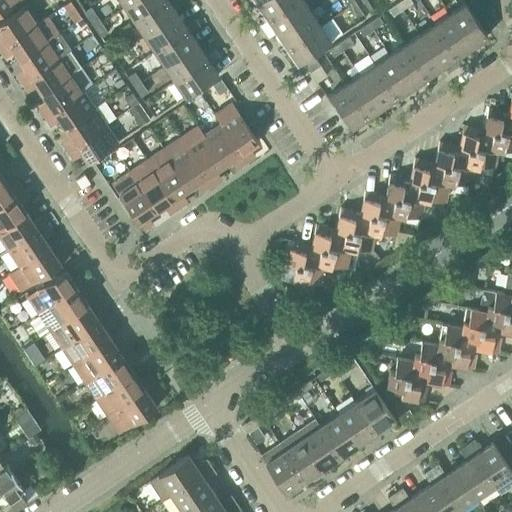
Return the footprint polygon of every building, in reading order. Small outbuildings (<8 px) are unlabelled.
[(0,0),(0,12),(17,0),(0,0)] [(82,16),(70,0),(63,5),(75,21),(82,16)] [(133,0),(125,5),(135,21),(165,0),(133,0)] [(145,36),(178,13),(171,2),(173,0),(165,0),(135,21),(145,36)] [(268,18),(294,0),(262,0),(258,3),(268,18)] [(278,33),(311,11),(304,0),(294,0),(268,18),(278,33)] [(400,0),(399,1),(404,8),(414,2),(412,0),(400,0)] [(404,8),(399,1),(389,8),(393,15),(404,8)] [(357,2),(350,7),(356,16),(363,12),(357,2)] [(451,13),(473,46),(488,36),(466,3),(451,13)] [(0,47),(38,22),(26,4),(0,21),(0,31),(4,37),(0,39),(0,47)] [(95,26),(105,19),(98,9),(88,16),(95,26)] [(288,48),(321,26),(311,11),(278,33),(288,48)] [(155,51),(199,22),(196,18),(186,25),(178,13),(145,36),(155,51)] [(473,46),(451,13),(435,23),(458,56),(473,46)] [(369,22),(373,29),(384,22),(379,15),(369,22)] [(58,32),(47,16),(38,22),(0,47),(0,50),(3,54),(11,48),(19,59),(49,38),(58,32)] [(105,19),(95,26),(101,36),(112,29),(105,19)] [(166,66),(199,44),(191,32),(201,25),(199,22),(155,51),(166,66)] [(373,29),(369,22),(359,28),(364,36),(373,29)] [(458,56),(435,23),(420,33),(443,66),(458,56)] [(321,26),(288,48),(299,63),(332,41),(321,26)] [(26,71),(18,77),(22,83),(61,56),(71,50),(58,32),(19,59),(26,71)] [(443,66),(420,33),(405,43),(427,77),(443,66)] [(339,42),(343,49),(354,42),(349,35),(339,42)] [(343,49),(339,42),(329,48),(334,56),(343,49)] [(427,77),(405,43),(390,54),(412,87),(427,77)] [(199,44),(166,66),(176,81),(219,52),(216,48),(206,55),(199,44)] [(219,52),(176,81),(186,96),(219,74),(211,62),(221,55),(219,52)] [(412,87),(390,54),(375,64),(397,97),(412,87)] [(42,93),(72,73),(61,56),(22,83),(26,88),(34,82),(42,93)] [(306,64),(311,71),(321,64),(316,57),(306,64)] [(397,97),(375,64),(360,74),(382,107),(397,97)] [(135,71),(128,76),(135,86),(142,81),(135,71)] [(72,73),(42,93),(49,105),(40,110),(44,116),(83,90),(72,73)] [(382,107),(360,74),(345,84),(367,117),(382,107)] [(142,81),(135,86),(142,96),(149,91),(142,81)] [(367,117),(345,84),(330,94),(352,127),(367,117)] [(83,90),(44,116),(48,122),(57,116),(65,127),(95,107),(83,90)] [(139,101),(132,92),(124,97),(131,106),(139,101)] [(151,118),(139,102),(129,108),(141,125),(151,118)] [(259,141),(232,102),(214,113),(221,123),(247,162),(252,158),(247,149),(259,141)] [(95,107),(65,127),(72,138),(63,144),(67,150),(106,124),(95,107)] [(489,107),(484,130),(494,132),(490,149),(498,150),(505,151),(506,146),(511,147),(511,114),(509,114),(500,112),(500,110),(489,107)] [(204,134),(224,165),(235,157),(241,166),(247,162),(221,123),(204,134)] [(106,124),(67,150),(71,156),(80,150),(88,162),(118,142),(106,124)] [(464,124),(460,147),(468,148),(465,165),(473,167),(474,166),(480,168),(481,163),(495,166),(498,150),(490,149),(494,132),(484,130),(475,128),(476,126),(464,124)] [(181,137),(213,185),(219,181),(213,173),(224,165),(204,134),(198,125),(181,137)] [(164,148),(190,187),(201,180),(207,189),(213,185),(181,137),(164,148)] [(440,140),(435,164),(444,165),(440,182),(449,183),(455,184),(456,180),(470,182),(473,167),(465,165),(468,148),(460,147),(451,145),(451,143),(440,140)] [(190,187),(164,148),(147,159),(180,207),(185,204),(179,195),(190,187)] [(415,157),(410,180),(418,181),(416,198),(424,200),(430,201),(431,196),(446,199),(449,183),(440,182),(444,165),(435,164),(426,162),(426,159),(415,157)] [(130,171),(156,210),(167,203),(173,212),(180,207),(147,159),(130,171)] [(156,210),(130,171),(112,183),(138,222),(139,222),(145,231),(151,227),(145,218),(156,210)] [(82,188),(90,182),(85,174),(76,179),(82,188)] [(390,174),(386,197),(395,199),(391,215),(399,217),(400,216),(406,217),(407,213),(421,216),(424,200),(416,198),(418,181),(410,180),(401,178),(402,176),(390,174)] [(0,205),(24,189),(20,183),(11,189),(4,178),(0,180),(0,205)] [(0,230),(27,212),(19,201),(28,195),(24,189),(0,205),(0,230)] [(366,190),(361,213),(370,215),(367,231),(375,233),(381,234),(382,229),(396,232),(399,217),(391,215),(395,199),(386,197),(377,195),(377,192),(366,190)] [(341,207),(336,230),(346,232),(343,249),(350,250),(350,249),(357,251),(358,246),(372,249),(375,233),(367,231),(370,215),(361,213),(352,211),(352,209),(341,207)] [(0,237),(8,249),(47,223),(43,217),(34,223),(27,212),(0,230),(0,237)] [(19,266),(49,246),(42,235),(51,229),(47,223),(8,249),(19,266)] [(316,223),(312,247),(322,249),(318,265),(326,266),(332,267),(333,262),(347,265),(350,250),(343,249),(346,232),(336,230),(327,228),(328,226),(316,223)] [(322,282),(326,266),(318,265),(322,249),(312,247),(303,245),(303,242),(292,240),(287,263),(296,265),(293,281),(307,284),(308,279),(322,282)] [(49,246),(19,266),(11,272),(23,289),(31,284),(61,264),(61,263),(70,257),(66,251),(57,257),(49,246)] [(39,313),(86,281),(82,276),(73,282),(65,270),(27,295),(39,313)] [(86,281),(39,313),(50,330),(88,304),(81,293),(90,287),(86,281)] [(504,292),(483,288),(479,309),(487,310),(485,319),(501,322),(500,331),(511,332),(511,301),(510,301),(511,294),(504,292)] [(88,304),(50,330),(62,347),(109,315),(105,310),(96,316),(88,304)] [(498,340),(500,331),(501,322),(485,319),(487,310),(479,309),(466,306),(463,327),(460,335),(477,338),(475,347),(498,351),(500,340),(498,340)] [(109,315),(62,347),(73,364),(111,338),(104,327),(113,321),(109,315)] [(473,356),(475,347),(477,338),(460,335),(463,327),(442,323),(438,343),(436,351),(452,354),(450,364),(474,368),(476,357),(473,356)] [(111,338),(73,364),(84,381),(131,349),(128,343),(119,349),(111,338)] [(449,373),(450,364),(452,354),(436,351),(438,343),(422,340),(419,354),(415,353),(414,360),(411,370),(427,372),(426,380),(449,385),(451,373),(449,373)] [(131,349),(84,381),(95,397),(134,371),(127,361),(136,355),(131,349)] [(332,365),(336,370),(350,361),(346,355),(332,365)] [(424,389),(426,380),(427,372),(411,370),(414,360),(397,357),(395,371),(390,370),(387,385),(403,388),(401,397),(424,401),(426,390),(424,389)] [(336,370),(332,365),(317,374),(321,380),(336,370)] [(134,371),(95,397),(107,414),(154,383),(151,377),(142,383),(134,371)] [(296,389),(300,394),(315,384),(311,379),(296,389)] [(154,383),(107,414),(119,432),(158,407),(150,395),(158,389),(154,383)] [(356,401),(377,431),(396,419),(375,388),(356,401)] [(300,394),(296,389),(282,398),(285,404),(300,394)] [(339,413),(360,443),(377,431),(356,401),(339,413)] [(260,413),(264,418),(279,409),(275,403),(260,413)] [(264,418),(260,413),(242,425),(245,431),(264,418)] [(321,425),(342,455),(360,443),(339,413),(321,425)] [(342,455),(321,425),(320,425),(316,418),(298,430),(324,467),(342,455)] [(280,442),(306,479),(324,467),(298,430),(280,442)] [(41,439),(36,432),(29,437),(33,444),(41,439)] [(511,484),(511,469),(493,442),(482,449),(475,439),(468,443),(495,485),(501,492),(511,484)] [(306,479),(280,442),(261,455),(266,462),(286,492),(306,479)] [(457,466),(477,497),(495,485),(468,443),(460,449),(467,459),(457,466)] [(150,480),(162,498),(171,493),(212,465),(207,458),(197,465),(189,454),(150,480)] [(0,485),(15,475),(7,463),(3,465),(0,460),(0,485)] [(431,468),(459,509),(477,497),(457,466),(446,474),(439,463),(431,468)] [(183,511),(214,490),(207,480),(217,473),(212,465),(171,493),(183,511)] [(454,511),(459,509),(431,468),(424,473),(431,483),(421,490),(435,511),(454,511)] [(15,475),(0,485),(0,511),(8,511),(27,500),(21,491),(25,489),(15,475)] [(435,511),(421,490),(410,498),(403,487),(396,492),(409,511),(435,511)] [(214,490),(183,511),(218,511),(236,501),(231,494),(221,501),(214,490)] [(409,511),(396,492),(388,497),(395,507),(388,511),(409,511)] [(235,511),(241,508),(236,501),(218,511),(235,511)]
